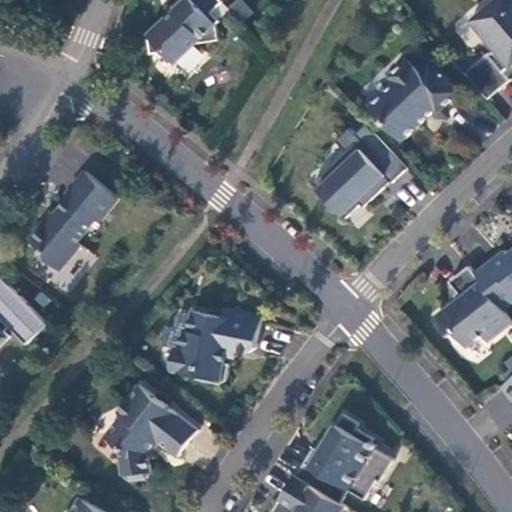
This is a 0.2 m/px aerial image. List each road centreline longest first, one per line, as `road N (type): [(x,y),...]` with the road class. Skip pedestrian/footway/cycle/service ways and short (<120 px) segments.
road 1 (residential): [(346,311),(223,195),(70,85)]
road 2 (residential): [(511,504),(346,311)]
road 3 (residential): [(210,511),(272,408),(346,311)]
road 4 (residential): [(346,311),(511,147)]
road 5 (tertiary): [(70,85),(0,184)]
